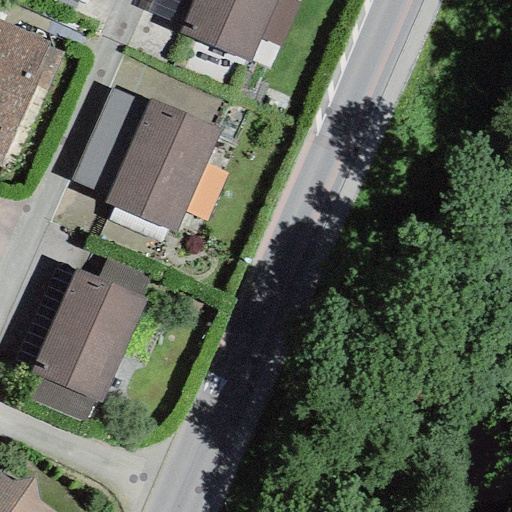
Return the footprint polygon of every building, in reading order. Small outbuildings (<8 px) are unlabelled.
[(181,26),(191,0),(151,0),(146,12),(181,26)] [(275,0),(191,0),(181,26),(178,33),(250,63),(258,41),(275,0)] [(295,0),(275,0),(258,41),(278,49),(298,1),(295,0)] [(53,42),(0,19),(0,163),(1,164),(53,42)] [(107,197),(146,104),(107,88),(68,181),(107,197)] [(204,165),(220,129),(148,99),(146,104),(107,197),(103,205),(175,235),(185,212),(204,165)] [(225,174),(204,165),(185,212),(206,221),(225,174)] [(97,278),(140,297),(149,275),(106,257),(97,278)] [(100,404),(145,299),(140,297),(97,278),(75,269),(30,373),(36,376),(27,398),(84,423),(93,401),(100,404)] [(10,481),(0,474),(0,511),(53,511),(37,501),(33,478),(10,481)]
